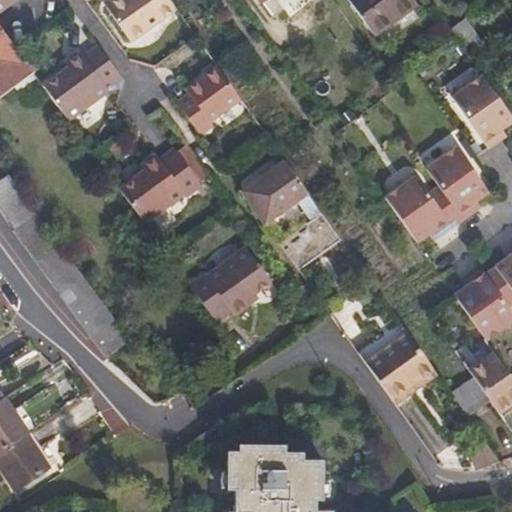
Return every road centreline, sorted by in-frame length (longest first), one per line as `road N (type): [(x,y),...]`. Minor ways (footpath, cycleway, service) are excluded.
road 1 (residential): [(0,268),(30,310),(151,425),(188,423),(279,365),(327,354),(349,367),(440,483),(511,481)]
road 2 (unknown): [(76,0),(141,103)]
